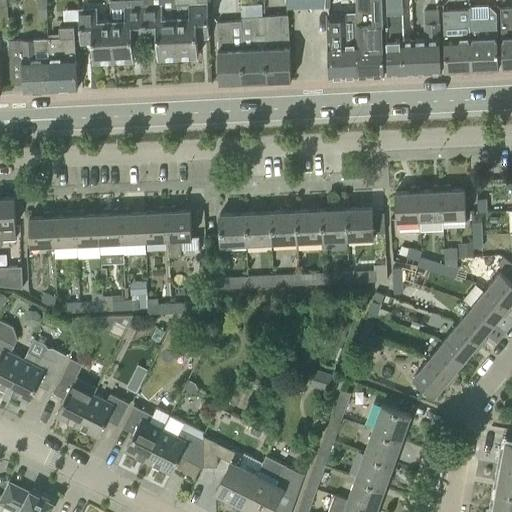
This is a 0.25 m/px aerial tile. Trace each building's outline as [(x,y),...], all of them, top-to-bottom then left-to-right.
[(209,36),(207,3),(207,0),(197,0),(197,2),(188,3),(188,0),(174,1),(174,8),(177,56),(198,55),(196,30),(207,30),(208,36),(209,36)] [(354,0),(355,14),(355,42),(357,75),(384,74),(383,54),(381,23),(384,23),(383,13),(384,12),(383,0),(354,0)] [(383,0),(384,12),(388,12),(388,25),(385,25),(387,74),(414,73),(413,39),(404,40),(402,0),(383,0)] [(177,56),(174,8),(162,9),(162,5),(143,6),(144,39),(145,39),(144,33),(156,32),(157,57),(177,56)] [(498,69),(496,17),(495,13),(490,5),(469,6),(470,21),(469,21),(470,36),(471,70),(498,69)] [(144,39),(143,6),(124,7),(125,18),(111,19),(113,59),(133,58),(132,33),(143,33),(144,39)] [(113,59),(111,19),(98,20),(97,8),(77,9),(78,42),(80,42),(79,36),(91,35),(93,60),(113,59)] [(240,20),(239,20),(242,81),(267,80),(264,16),(263,16),(262,8),(241,9),(242,17),(240,17),(240,20)] [(511,8),(499,9),(500,20),(501,49),(502,69),(511,68),(511,8)] [(470,36),(469,21),(457,22),(456,9),(442,9),(445,71),(471,70),(470,36)] [(441,71),(439,23),(438,10),(423,10),(425,39),(413,39),(414,73),(441,71)] [(291,79),(289,24),(288,14),(264,16),(267,80),(291,79)] [(355,14),(327,15),(329,57),(330,77),(357,75),(355,42),(355,14)] [(242,81),(239,20),(216,22),(216,27),(219,82),(242,81)] [(77,89),(75,47),(73,26),(59,27),(60,33),(49,34),(50,39),(46,39),(47,58),(49,58),(50,90),(77,89)] [(21,40),(8,41),(9,58),(22,57),(22,71),(23,89),(23,91),(50,90),(49,58),(47,58),(46,39),(35,40),(21,40)] [(443,229),(443,217),(441,185),(432,186),(432,190),(420,190),(421,218),(422,230),(443,229)] [(450,185),(441,185),(443,217),(466,216),(465,188),(450,189),(450,185)] [(421,218),(420,190),(419,186),(409,187),(409,191),(395,191),(396,211),(396,220),(421,218)] [(0,194),(0,239),(4,240),(15,239),(15,225),(16,225),(15,217),(14,197),(0,197),(0,194)] [(477,198),(478,211),(486,211),(486,198),(477,198)] [(167,238),(166,206),(157,207),(157,211),(144,211),(145,239),(167,238)] [(176,206),(166,206),(167,238),(168,256),(181,256),(180,250),(197,250),(196,237),(191,237),(191,229),(190,209),(176,210),(176,206)] [(372,206),(346,207),(348,238),(373,237),(372,206)] [(348,238),(346,207),(321,209),(322,239),(348,238)] [(122,240),(121,208),(112,209),(112,213),(98,213),(99,242),(100,242),(101,254),(123,253),(122,240)] [(145,239),(144,211),(130,212),(130,208),(121,208),(122,240),(123,253),(146,252),(145,239)] [(322,239),(321,209),(295,210),(297,240),(322,239)] [(76,243),(75,210),(66,211),(66,215),(54,215),(52,215),(53,245),(76,243)] [(99,242),(98,213),(85,214),(85,210),(75,210),(76,243),(99,242)] [(297,240),(295,210),(270,211),(271,242),(297,240)] [(52,215),(54,215),(54,211),(44,212),(44,216),(29,217),(31,246),(53,245),(52,215)] [(271,242),(270,211),(245,212),(246,243),(271,242)] [(246,243),(245,212),(219,213),(220,233),(221,244),(246,243)] [(473,247),(482,246),(481,221),(472,221),(473,247)] [(418,259),(421,251),(408,247),(406,256),(418,259)] [(457,257),(457,248),(444,249),(444,257),(457,257)] [(454,277),(457,267),(432,260),(430,269),(454,277)] [(0,284),(22,288),(21,266),(0,266),(0,284)] [(394,293),(402,292),(401,267),(392,267),(394,293)] [(375,280),(374,270),(349,271),(350,281),(375,280)] [(350,281),(349,271),(324,272),(324,282),(350,281)] [(511,279),(507,276),(500,271),(486,288),(511,309),(511,306),(511,279)] [(324,282),(324,272),(298,274),(299,284),(324,282)] [(299,284),(298,274),(273,275),(273,285),(299,284)] [(273,285),(273,275),(248,276),(248,286),(273,285)] [(248,286),(248,276),(222,277),(223,287),(248,286)] [(511,309),(486,288),(471,306),(493,324),(501,314),(504,316),(511,309)] [(53,306),(58,297),(47,292),(42,300),(53,306)] [(102,292),(93,292),(93,300),(80,301),(80,311),(103,309),(102,296),(102,292)] [(106,296),(102,296),(103,309),(126,308),(125,299),(120,299),(120,292),(115,292),(112,295),(108,296),(106,296)] [(139,307),(139,298),(125,299),(126,308),(139,307)] [(368,312),(376,315),(381,303),(372,300),(368,312)] [(80,311),(80,301),(67,302),(68,311),(80,311)] [(204,301),(171,302),(172,312),(205,310),(204,301)] [(172,312),(171,302),(158,303),(159,312),(172,312)] [(484,334),(493,324),(471,306),(457,324),(481,344),(487,337),(484,334)] [(89,316),(84,326),(100,334),(104,325),(111,329),(115,320),(127,326),(133,314),(89,316)] [(0,386),(7,390),(23,358),(10,352),(17,338),(13,326),(0,319),(0,386)] [(357,345),(365,348),(373,324),(365,321),(357,345)] [(481,344),(457,324),(442,342),(464,359),(472,349),(475,351),(481,344)] [(190,333),(190,346),(203,346),(203,333),(190,333)] [(455,370),(464,359),(442,342),(427,359),(452,380),(458,372),(455,370)] [(25,359),(23,358),(7,390),(29,401),(37,384),(48,390),(66,354),(53,348),(49,348),(45,351),(41,357),(28,351),(25,359)] [(452,380),(427,359),(413,377),(419,382),(434,395),(443,384),(446,387),(452,380)] [(137,363),(126,386),(136,391),(147,368),(137,363)] [(77,425),(93,393),(79,387),(83,379),(64,370),(53,392),(64,397),(55,414),(77,425)] [(341,389),(332,413),(341,416),(350,393),(341,389)] [(107,419),(118,425),(129,402),(110,393),(106,400),(93,393),(77,425),(98,436),(107,419)] [(402,438),(410,414),(381,404),(373,428),(402,438)] [(146,460),(169,414),(156,407),(152,414),(133,405),(122,427),(133,432),(124,449),(146,460)] [(333,440),(341,416),(332,413),(323,437),(333,440)] [(203,465),(203,439),(181,429),(184,422),(169,414),(146,460),(171,473),(180,456),(202,467),(203,465)] [(393,462),(402,438),(373,428),(364,452),(393,462)] [(243,455),(230,449),(203,435),(203,439),(203,465),(203,466),(217,466),(217,454),(230,461),(215,491),(242,504),(257,474),(238,464),(243,455)] [(324,464),(333,440),(323,437),(315,461),(324,464)] [(511,441),(506,441),(501,466),(511,467),(511,441)] [(385,486),(393,462),(364,452),(356,476),(385,486)] [(295,499),(302,480),(304,474),(285,464),(267,455),(258,474),(257,474),(242,504),(258,511),(270,511),(280,492),(295,499)] [(316,488),(324,464),(315,461),(306,485),(316,488)] [(511,493),(511,467),(501,466),(496,491),(511,493)] [(376,510),(385,486),(356,476),(347,500),(376,510)] [(47,511),(53,502),(30,490),(29,491),(10,482),(0,501),(16,509),(14,511),(47,511)] [(298,509),(306,511),(307,511),(316,488),(306,485),(298,509)] [(511,511),(511,493),(496,491),(492,511),(511,511)] [(375,511),(376,510),(347,500),(334,495),(327,511),(375,511)]
